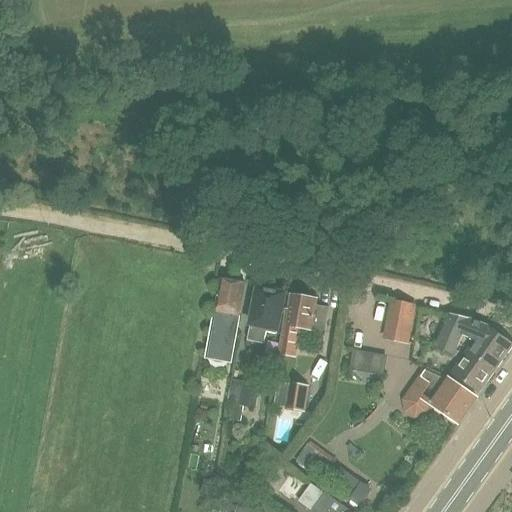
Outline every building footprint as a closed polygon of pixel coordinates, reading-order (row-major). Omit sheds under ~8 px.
[(245,284),(220,280),(206,355),(231,360),(245,284)] [(249,341),(265,345),(268,333),(279,335),(287,294),(259,289),(249,341)] [(329,309),(316,307),(318,300),(293,296),(291,311),(287,310),(282,340),(281,354),(293,356),(297,332),(300,329),(326,333),(329,309)] [(410,330),(414,306),(392,302),(387,326),(410,330)] [(485,326),(451,315),(440,339),(451,344),(449,348),(455,351),(461,335),(474,341),(466,353),(479,362),(481,360),(496,370),(511,347),(511,343),(486,325),(485,326)] [(449,348),(451,344),(440,339),(435,349),(452,357),(455,351),(449,348)] [(451,375),(479,395),(496,370),(481,360),(479,362),(466,353),(451,375)] [(374,383),(376,372),(353,367),(350,378),(374,383)] [(458,424),(476,398),(444,375),(426,368),(404,401),(405,412),(415,419),(425,417),(433,406),(458,424)] [(229,405),(231,405),(243,407),(254,408),(258,384),(233,380),(229,405)] [(309,387),(291,384),(288,408),(305,411),(309,387)] [(240,422),(243,407),(231,405),(229,420),(240,422)] [(334,464),(308,444),(296,460),(345,497),(353,487),(330,470),(334,464)] [(215,497),(217,484),(207,482),(205,496),(215,497)] [(275,493),(264,485),(258,493),(269,501),(275,493)] [(351,511),(325,493),(312,511),(313,511),(351,511)]
